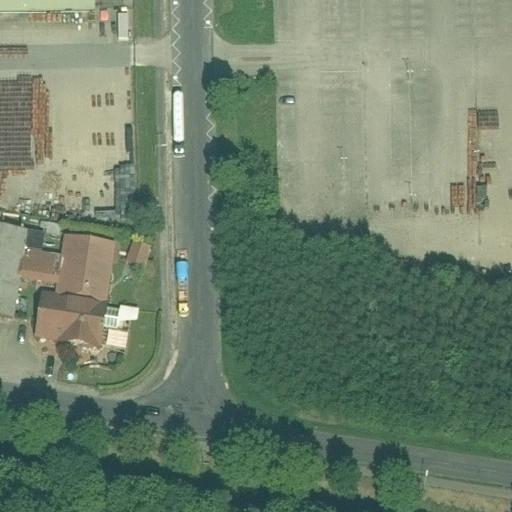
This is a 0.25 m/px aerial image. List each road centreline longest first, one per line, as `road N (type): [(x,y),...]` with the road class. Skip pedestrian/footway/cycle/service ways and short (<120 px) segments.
road 1 (residential): [(190,420),(198,369),(189,0)]
road 2 (residential): [(190,420),(511,472)]
road 3 (residential): [(0,390),(190,420)]
